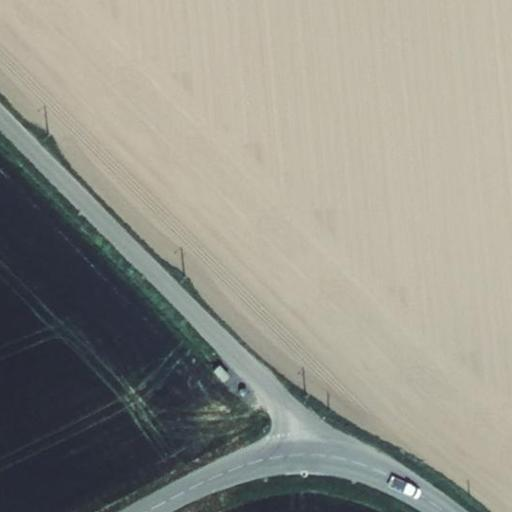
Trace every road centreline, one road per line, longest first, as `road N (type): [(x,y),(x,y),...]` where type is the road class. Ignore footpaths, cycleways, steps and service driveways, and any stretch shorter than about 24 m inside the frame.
road 1 (residential): [(0,119),(268,388),(299,453)]
road 2 (tertiary): [(299,453),(232,468),(145,511)]
road 3 (tertiary): [(299,453),(360,462),(444,511)]
